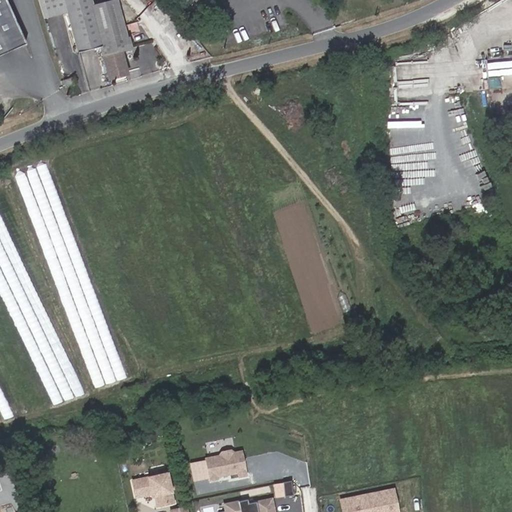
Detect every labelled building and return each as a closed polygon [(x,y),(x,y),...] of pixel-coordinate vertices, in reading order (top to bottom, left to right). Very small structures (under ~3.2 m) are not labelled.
[(0,0),(0,50),(24,40),(6,0),(0,0)] [(37,0),(43,20),(66,13),(78,51),(101,44),(111,76),(126,71),(119,48),(129,45),(115,0),(102,0),(92,3),(90,0),(37,0)] [(60,75),(62,80),(63,83),(73,81),(70,72),(60,75)] [(204,462),(207,485),(215,483),(215,481),(235,478),(236,483),(244,481),(240,456),(232,458),(229,455),(220,456),(218,460),(204,462)] [(165,475),(130,482),(134,498),(152,494),(155,507),(171,504),(165,475)] [(290,502),(289,488),(280,489),(281,503),(290,502)] [(400,511),(395,488),(340,500),(342,511),(400,511)]
